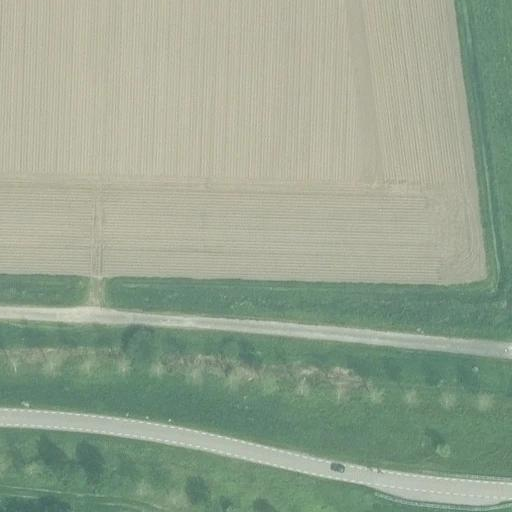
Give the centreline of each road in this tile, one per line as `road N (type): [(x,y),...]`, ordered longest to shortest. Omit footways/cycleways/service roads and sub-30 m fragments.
road 1 (unclassified): [(511,491),(335,472),(119,428),(0,421)]
road 2 (unclassified): [(0,311),(511,348)]
